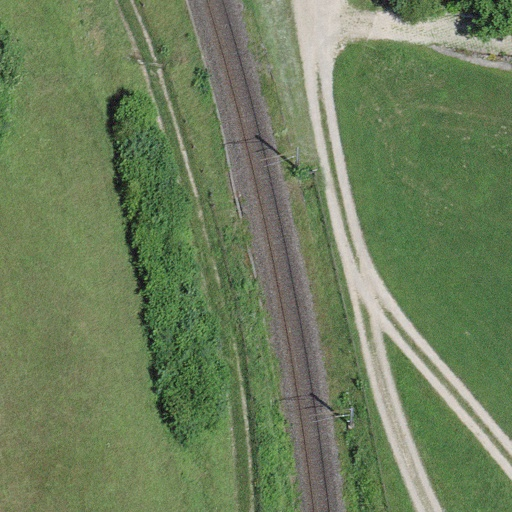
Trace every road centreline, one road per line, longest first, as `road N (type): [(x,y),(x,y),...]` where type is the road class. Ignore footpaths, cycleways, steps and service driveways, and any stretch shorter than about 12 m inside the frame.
road 1 (track): [(244,511),(218,283),(116,0)]
road 2 (track): [(511,468),(448,397),(352,261),(309,0)]
road 3 (track): [(352,261),(368,351),(432,511)]
road 4 (track): [(312,22),(511,35)]
